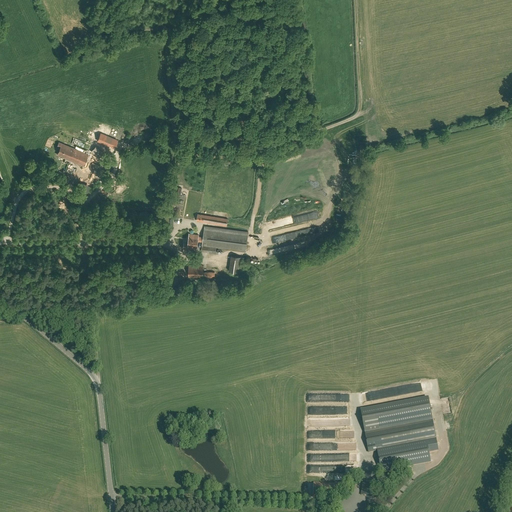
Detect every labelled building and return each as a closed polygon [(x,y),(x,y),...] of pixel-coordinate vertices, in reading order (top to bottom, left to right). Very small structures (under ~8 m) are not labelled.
[(97,141),(114,148),(117,140),(100,134),(97,141)] [(87,155),(58,143),(57,147),(59,148),(57,154),(63,157),(63,158),(83,166),(87,155)] [(91,179),(96,182),(104,173),(99,169),(91,179)] [(56,181),(66,184),(69,175),(59,172),(56,181)] [(227,226),(227,224),(228,219),(198,214),(197,221),(227,226)] [(248,232),(205,226),(203,237),(199,236),(199,235),(189,234),(188,243),(184,243),(183,247),(197,249),(198,241),(203,242),(201,251),(217,253),(218,248),(246,252),(248,232)] [(189,277),(203,277),(203,266),(189,265),(189,277)] [(428,397),(361,410),(362,416),(365,432),(369,452),(378,451),(381,470),(430,461),(429,452),(427,441),(436,440),(432,419),(429,404),(428,397)] [(377,497),(380,475),(364,473),(361,495),(377,497)] [(334,482),(335,484),(314,483),(313,497),(334,499),(334,490),(348,488),(347,481),(334,482)]
